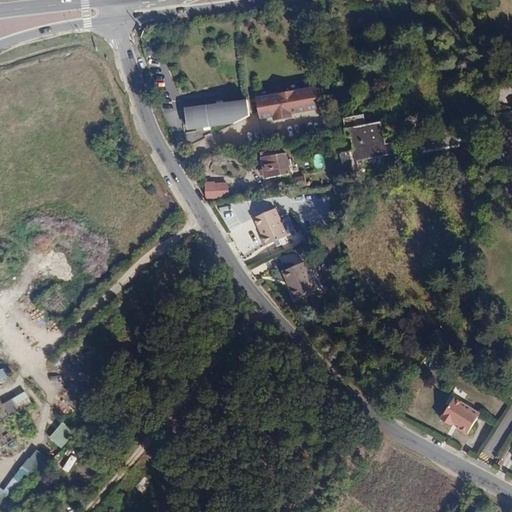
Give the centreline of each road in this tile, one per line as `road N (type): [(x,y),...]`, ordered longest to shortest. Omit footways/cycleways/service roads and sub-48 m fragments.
road 1 (residential): [(511,496),(372,416),(315,364),(237,272),(149,128),(115,9)]
road 2 (track): [(265,305),(243,321),(86,511)]
road 3 (primary): [(0,43),(115,9)]
